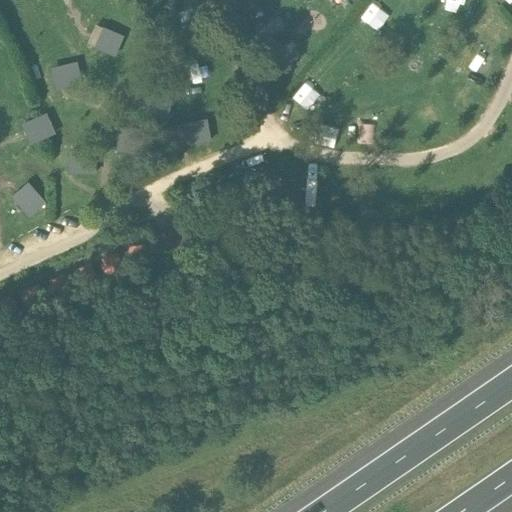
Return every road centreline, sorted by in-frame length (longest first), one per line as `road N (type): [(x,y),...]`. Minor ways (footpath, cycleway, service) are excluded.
road 1 (unknown): [(0,274),(86,231),(102,214),(99,67),(72,0)]
road 2 (motorway): [(511,371),(308,511)]
